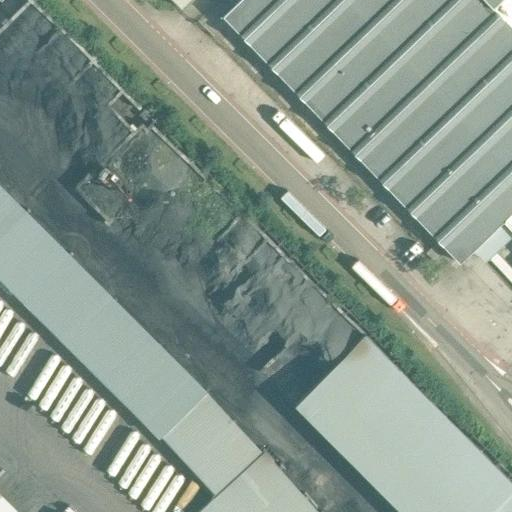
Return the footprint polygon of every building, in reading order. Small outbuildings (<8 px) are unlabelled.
[(0,0),(0,29),(28,0),(0,0)] [(511,0),(240,0),(224,16),(460,262),(505,220),(511,227),(511,0)] [(110,43),(66,42),(65,118),(78,118),(78,105),(109,105),(110,43)] [(313,511),(317,508),(26,204),(0,227),(0,274),(207,491),(185,511),(313,511)] [(400,511),(511,511),(511,482),(361,331),(290,401),(400,511)]
